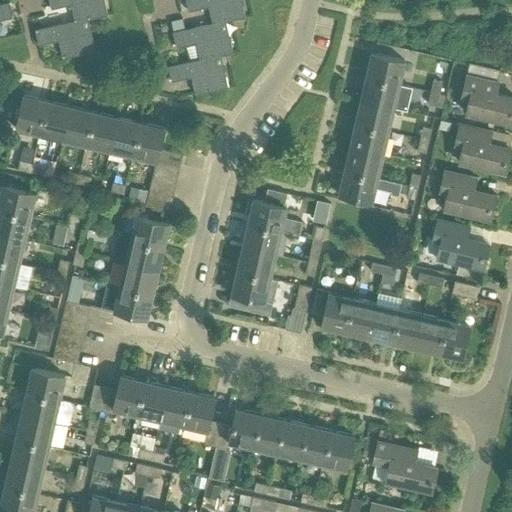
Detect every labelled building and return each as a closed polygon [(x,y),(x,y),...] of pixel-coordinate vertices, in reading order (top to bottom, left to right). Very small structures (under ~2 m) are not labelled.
[(70,4),(74,21),(87,19),(107,14),(103,0),(48,0),(51,8),(70,4)] [(208,7),(212,24),(225,21),(244,17),(240,0),(185,0),(188,11),(208,7)] [(7,3),(0,4),(0,19),(11,18),(7,3)] [(87,19),(74,21),(35,30),(39,44),(58,40),(62,57),(94,50),(87,19)] [(179,20),(171,22),(173,31),(181,29),(179,20)] [(225,21),(212,24),(173,32),(176,47),(195,43),(199,60),(220,56),(232,53),(225,21)] [(371,53),(365,77),(398,85),(404,61),(371,53)] [(220,56),(199,60),(168,67),(171,82),(191,77),(195,94),(227,86),(220,56)] [(460,95),(469,97),(465,111),(511,122),(511,120),(511,97),(495,94),(501,70),(468,63),(460,95)] [(365,77),(359,100),(393,108),(398,85),(365,77)] [(433,81),(430,92),(438,94),(441,83),(433,81)] [(438,94),(430,92),(427,104),(435,106),(438,94)] [(15,128),(39,134),(46,101),(22,95),(15,128)] [(359,100),(354,123),(387,131),(393,108),(359,100)] [(39,134),(62,139),(70,106),(46,101),(39,134)] [(62,139),(85,145),(93,112),(70,106),(62,139)] [(85,145),(108,150),(116,117),(93,112),(85,145)] [(116,117),(108,150),(132,156),(139,122),(116,117)] [(438,129),(449,131),(451,122),(440,120),(438,129)] [(163,128),(139,122),(132,156),(156,161),(156,160),(159,149),(163,128)] [(354,123),(348,146),(382,154),(387,131),(354,123)] [(454,144),(461,146),(458,161),(505,171),(510,148),(488,143),(491,131),(458,124),(454,144)] [(422,127),(419,139),(427,141),(430,129),(422,127)] [(427,141),(419,139),(416,151),(424,153),(427,141)] [(348,146),(343,169),(376,177),(382,154),(348,146)] [(156,160),(179,165),(182,154),(159,149),(156,160)] [(156,160),(156,161),(153,171),(176,176),(179,165),(156,160)] [(18,170),(30,172),(31,165),(20,162),(18,170)] [(31,165),(30,172),(41,175),(43,167),(31,165)] [(343,169),(337,193),(355,197),(371,201),(374,187),(390,191),(390,194),(398,196),(401,183),(393,181),(376,177),(343,169)] [(153,171),(151,183),(174,188),(176,176),(153,171)] [(439,190),(447,192),(443,207),(490,217),(495,194),(473,189),(475,178),(443,171),(439,190)] [(64,180),(76,183),(78,175),(66,173),(64,180)] [(411,174),(409,185),(416,187),(419,176),(411,174)] [(78,175),(76,183),(88,186),(90,178),(78,175)] [(111,191),(123,194),(125,186),(113,183),(111,191)] [(148,194),(171,199),(174,188),(151,183),(148,194)] [(0,190),(0,209),(29,217),(35,193),(1,185),(0,190)] [(416,187),(409,185),(406,198),(414,199),(416,187)] [(267,191),(265,203),(283,207),(286,195),(267,191)] [(171,199),(148,194),(145,205),(168,211),(171,199)] [(354,202),(363,204),(370,206),(371,201),(355,197),(354,202)] [(252,200),(247,224),(280,231),(298,235),(301,224),(301,221),(283,217),(286,208),(283,207),(265,203),(252,200)] [(0,209),(0,234),(23,240),(29,217),(0,209)] [(68,226),(76,228),(78,215),(71,213),(68,226)] [(129,240),(162,248),(168,224),(135,216),(129,240)] [(432,238),(439,240),(436,255),(460,261),(482,266),(488,243),(466,238),(468,227),(437,219),(432,238)] [(247,224),(241,247),(275,254),(280,231),(247,224)] [(76,228),(68,226),(65,237),(73,239),(76,228)] [(316,227),(313,239),(321,241),(324,228),(316,227)] [(0,234),(0,258),(18,263),(23,240),(0,234)] [(75,252),(83,254),(86,242),(78,240),(75,252)] [(124,263),(157,271),(162,248),(129,240),(124,263)] [(241,247),(236,270),(255,274),(269,278),(275,254),(241,247)] [(311,250),(308,262),(315,264),(318,252),(311,250)] [(75,252),(72,263),(80,265),(83,254),(75,252)] [(0,283),(12,286),(18,263),(0,258),(0,283)] [(60,260),(57,272),(65,274),(68,262),(60,260)] [(370,269),(383,272),(385,265),(372,261),(370,269)] [(482,266),(460,261),(457,275),(479,280),(482,266)] [(308,262),(305,274),(313,276),(315,264),(308,262)] [(118,287),(151,294),(157,271),(124,263),(118,287)] [(385,265),(383,272),(394,275),(396,267),(385,265)] [(236,270),(230,294),(245,297),(248,298),(264,301),(272,303),(277,279),(269,278),(255,274),(236,270)] [(65,274),(57,272),(54,284),(62,286),(65,274)] [(417,280),(430,283),(432,276),(418,273),(417,280)] [(432,276),(430,283),(441,286),(443,279),(432,276)] [(478,287),(454,281),(451,293),(475,298),(478,287)] [(0,283),(0,307),(7,309),(12,286),(0,283)] [(305,310),(310,287),(300,285),(299,285),(294,308),(305,310)] [(151,294),(118,287),(113,309),(146,317),(151,294)] [(317,291),(312,313),(322,315),(319,326),(344,332),(352,299),(317,291)] [(248,298),(246,309),(261,313),(269,315),(272,303),(264,301),(248,298)] [(344,332),(368,337),(376,304),(352,299),(344,332)] [(66,301),(63,312),(86,318),(87,317),(89,306),(66,301)] [(368,337),(391,342),(399,309),(376,304),(368,337)] [(49,307),(46,318),(54,320),(57,309),(49,307)] [(391,342),(415,348),(423,314),(399,309),(391,342)] [(61,324),(84,329),(86,318),(63,312),(61,324)] [(423,314),(415,348),(438,353),(445,319),(423,314)] [(54,320),(46,318),(43,330),(51,332),(54,320)] [(445,319),(438,353),(461,358),(469,325),(445,319)] [(61,324),(58,335),(81,340),(84,329),(61,324)] [(81,340),(58,335),(56,346),(79,351),(81,340)] [(79,351),(56,346),(53,357),(76,363),(79,351)] [(25,392),(59,399),(64,376),(31,368),(25,392)] [(120,375),(116,390),(112,408),(136,414),(144,381),(120,375)] [(167,386),(144,381),(136,414),(159,419),(167,386)] [(88,408),(100,410),(105,387),(94,385),(88,408)] [(159,419),(183,425),(190,392),(167,386),(159,419)] [(105,387),(100,410),(111,413),(112,408),(116,390),(105,387)] [(359,387),(338,387),(338,413),(358,414),(359,387)] [(25,392),(20,415),(53,423),(59,399),(25,392)] [(204,443),(215,446),(220,423),(209,420),(215,398),(190,392),(183,425),(207,431),(204,443)] [(220,423),(215,446),(226,448),(228,441),(251,447),(259,414),(235,409),(232,425),(220,423)] [(251,447),(275,452),(282,420),(259,414),(251,447)] [(20,415),(14,438),(48,446),(53,423),(20,415)] [(87,430),(94,432),(97,420),(89,418),(87,430)] [(282,420),(275,452),(298,458),(306,425),(282,420)] [(298,458),(321,463),(329,431),(306,425),(298,458)] [(94,432),(87,430),(84,442),(92,444),(94,432)] [(329,431),(321,463),(345,469),(353,436),(329,431)] [(14,438),(9,461),(43,469),(48,446),(14,438)] [(361,456),(372,459),(376,441),(365,438),(361,456)] [(376,441),(372,459),(372,460),(376,461),(373,476),(430,490),(436,466),(414,461),(417,450),(376,441)] [(139,457),(150,460),(152,451),(141,448),(139,457)] [(152,451),(150,460),(162,462),(164,454),(152,451)] [(113,457),(111,466),(123,469),(125,460),(113,457)] [(43,469),(9,461),(4,484),(37,492),(43,469)] [(134,472),(146,475),(149,466),(136,463),(134,472)] [(76,476),(84,478),(86,467),(78,465),(76,476)] [(149,466),(146,475),(159,478),(161,469),(149,466)] [(84,478),(76,476),(73,489),(81,491),(84,478)] [(254,490),(265,493),(267,485),(256,482),(254,490)] [(0,508),(11,511),(15,511),(32,511),(37,492),(4,484),(0,500),(0,508)] [(267,485),(265,493),(277,496),(279,488),(267,485)] [(301,501),(312,504),(313,496),(302,493),(301,501)] [(88,511),(113,511),(116,501),(92,496),(88,511)] [(313,496),(312,504),(324,506),(326,499),(313,496)] [(250,505),(262,507),(263,500),(252,497),(250,505)] [(348,510),(355,511),(368,511),(371,503),(351,498),(348,510)] [(75,511),(78,503),(68,500),(64,511),(75,511)] [(263,500),(262,507),(274,510),(276,503),(263,500)] [(113,511),(137,511),(139,507),(116,501),(113,511)] [(402,511),(403,510),(371,503),(368,511),(402,511)]
